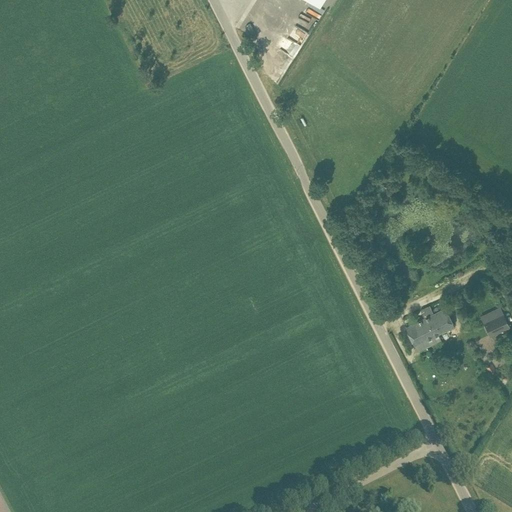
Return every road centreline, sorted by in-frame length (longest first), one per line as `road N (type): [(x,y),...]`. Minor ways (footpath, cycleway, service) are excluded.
road 1 (unclassified): [(436,443),(213,0)]
road 2 (unclassified): [(293,511),(436,443)]
